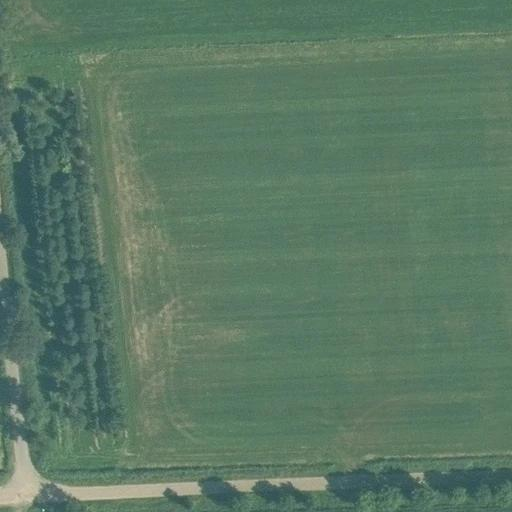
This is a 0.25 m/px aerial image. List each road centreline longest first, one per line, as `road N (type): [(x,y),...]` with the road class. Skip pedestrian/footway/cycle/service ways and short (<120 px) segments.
road 1 (unclassified): [(24,498),(511,479)]
road 2 (unclassified): [(24,498),(0,235)]
